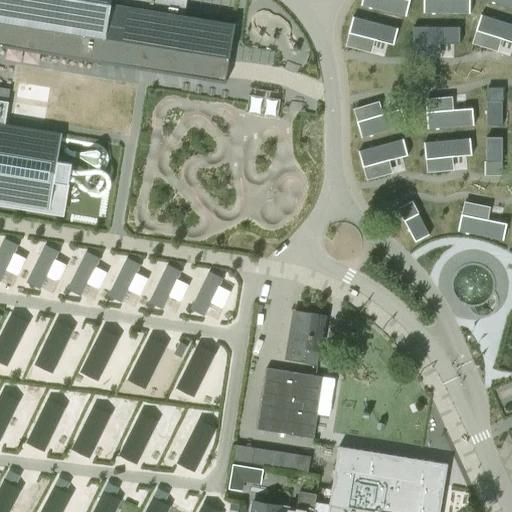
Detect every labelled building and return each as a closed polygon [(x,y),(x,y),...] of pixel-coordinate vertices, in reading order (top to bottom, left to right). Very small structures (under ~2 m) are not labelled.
[(231,69),(233,50),(237,25),(112,5),(112,0),(0,0),(0,46),(101,62),(229,83),(229,78),(231,69)] [(409,0),(361,0),(361,6),(406,16),(409,0)] [(423,0),(423,14),(469,14),(469,0),(423,0)] [(511,0),(483,0),(484,0),(511,8),(511,0)] [(511,42),(511,24),(480,15),(475,31),(511,42)] [(393,45),(397,29),(353,17),(348,33),(393,45)] [(413,44),(459,44),(459,28),(413,28),(413,44)] [(232,119),(223,117),(217,139),(263,153),(278,102),(245,93),(239,111),(235,109),(232,119)] [(10,103),(0,101),(0,198),(52,207),(55,183),(69,185),(70,177),(72,165),(58,162),(61,148),(62,142),(63,134),(7,125),(10,103)] [(502,126),(502,102),(486,102),(486,127),(502,126)] [(472,109),(426,113),(428,129),(474,126),(472,109)] [(357,123),(361,138),(406,125),(402,110),(357,123)] [(486,138),(486,162),(502,162),(502,138),(486,138)] [(363,168),(408,156),(403,139),(358,151),(363,168)] [(470,139),(424,143),(425,159),(472,155),(470,139)] [(282,179),(309,181),(311,160),(284,157),(282,179)] [(415,243),(429,235),(418,214),(404,221),(415,243)] [(457,231),(503,241),(507,224),(461,215),(457,231)] [(4,239),(0,246),(0,281),(18,246),(4,239)] [(58,252),(44,246),(26,283),(40,290),(58,252)] [(66,290),(80,296),(99,259),(85,252),(66,290)] [(126,259),(107,296),(121,303),(140,265),(126,259)] [(162,310),(181,272),(167,265),(148,303),(162,310)] [(222,279),(209,272),(190,310),(204,317),(222,279)] [(28,323),(11,314),(0,335),(0,350),(12,357),(28,323)] [(305,364),(320,367),(328,316),(313,314),(305,364)] [(73,330),(55,321),(39,355),(57,363),(73,330)] [(103,372),(119,338),(101,329),(85,363),(103,372)] [(132,370),(150,379),(167,346),(149,337),(132,370)] [(181,379),(198,388),(215,354),(197,345),(181,379)] [(257,431),(312,439),(322,377),(266,369),(257,431)] [(0,433),(3,435),(19,402),(1,393),(0,395),(0,433)] [(64,409),(46,400),(30,434),(48,443),(64,409)] [(92,408),(76,441),(94,450),(110,416),(92,408)] [(140,413),(123,446),(141,455),(157,422),(140,413)] [(199,463),(216,430),(198,421),(181,454),(199,463)] [(327,511),(437,511),(445,465),(338,447),(327,511)] [(270,467),(273,451),(254,448),(252,464),(270,467)] [(310,457),(298,455),(296,471),(308,473),(310,457)] [(3,481),(0,486),(0,511),(9,511),(21,490),(3,481)] [(63,511),(71,496),(54,487),(40,511),(63,511)] [(103,492),(93,511),(115,511),(121,501),(103,492)] [(252,503),(251,511),(313,511),(316,495),(299,493),(296,511),(282,508),(282,507),(252,503)] [(167,511),(171,507),(153,497),(145,511),(167,511)] [(198,511),(219,511),(203,503),(198,511)]
